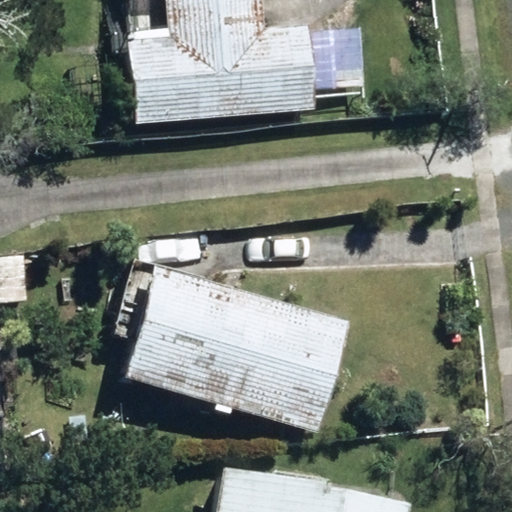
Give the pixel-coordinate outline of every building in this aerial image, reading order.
[(123,54),(130,136),(312,120),(310,102),(321,101),(321,107),(364,102),(358,38),(307,43),(306,36),(262,40),(257,0),(158,0),(163,50),(123,54)] [(240,232),(239,271),(316,273),(317,234),(240,232)] [(0,275),(0,291),(4,312),(25,308),(19,272),(0,275)] [(120,392),(319,444),(347,334),(148,283),(120,392)] [(348,511),(319,508),(321,497),(216,483),(211,511),(348,511)]
